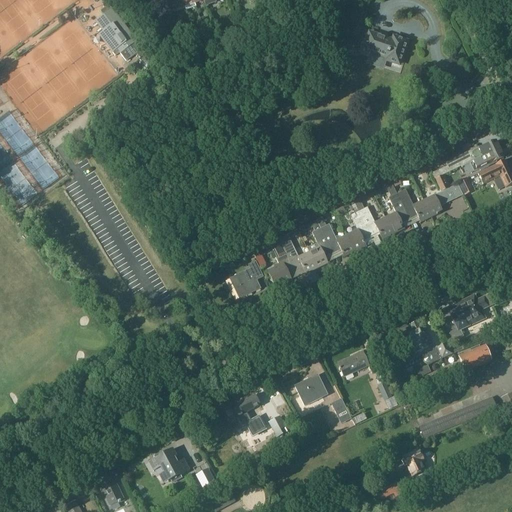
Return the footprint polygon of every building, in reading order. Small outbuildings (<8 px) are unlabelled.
[(160,0),(164,8),(173,5),(171,0),(160,0)] [(125,63),(141,50),(107,6),(99,13),(102,17),(96,21),(104,32),(98,36),(114,57),(118,54),(125,63)] [(347,36),(358,39),(366,13),(351,8),(346,22),(351,24),(347,36)] [(251,22),(243,25),(248,36),(255,33),(251,22)] [(238,33),(227,38),(230,46),(242,41),(238,33)] [(407,43),(406,42),(395,39),(394,41),(369,33),(365,44),(364,44),(363,47),(363,48),(364,49),(363,51),(371,54),(386,59),(387,59),(386,61),(399,65),(400,63),(402,62),(403,59),(402,58),(402,57),(402,56),(404,52),(404,50),(405,50),(406,49),(407,46),(406,44),(407,43)] [(191,54),(195,67),(204,63),(200,51),(199,51),(197,45),(190,48),(192,53),(191,54)] [(205,61),(212,59),(208,46),(201,49),(205,61)] [(473,142),(485,136),(482,128),(469,134),(473,142)] [(503,158),(495,142),(479,150),(478,148),(445,164),(447,167),(431,175),(434,180),(461,167),(464,166),(468,175),(474,172),(503,158)] [(483,185),(510,172),(505,162),(478,175),(483,185)] [(450,189),(444,176),(435,181),(441,194),(424,202),(431,218),(442,213),(440,208),(463,197),(457,186),(450,189)] [(508,194),(511,191),(511,178),(503,183),(508,194)] [(464,197),(471,193),(465,180),(457,184),(464,197)] [(394,191),(402,187),(399,182),(391,185),(394,191)] [(413,207),(406,191),(397,196),(410,221),(418,217),(421,223),(431,218),(424,202),(413,207)] [(393,235),(404,230),(402,225),(410,221),(397,196),(389,200),(396,214),(386,219),(393,235)] [(375,224),(368,208),(359,213),(371,238),(380,234),(383,240),(393,235),(386,219),(375,224)] [(355,252),(366,247),(363,242),(371,238),(359,213),(351,217),(358,231),(347,236),(355,252)] [(316,231),(320,229),(316,220),(312,223),(316,231)] [(336,238),(330,226),(321,230),(333,255),(341,251),(344,258),(355,252),(347,236),(341,239),(340,238),(339,238),(338,238),(337,238),(336,238)] [(317,270),(328,264),(325,259),(333,255),(321,230),(312,234),(317,244),(307,249),(309,253),(317,270)] [(299,258),(291,243),(288,235),(279,240),(292,266),(295,272),(303,268),(306,275),(317,270),(309,253),(299,258)] [(276,288),(291,281),(286,269),(292,266),(279,240),(270,244),(277,259),(276,259),(279,264),(274,267),(275,269),(268,272),(276,288)] [(240,300),(260,289),(256,281),(263,278),(255,262),(248,265),(250,269),(237,276),(230,280),(240,300)] [(477,303),(474,297),(457,306),(457,308),(449,311),(453,318),(445,322),(454,341),(462,337),(459,331),(469,327),(467,323),(483,316),(481,311),(488,307),(485,299),(477,303)] [(499,323),(503,332),(510,329),(506,320),(499,323)] [(426,342),(423,335),(424,334),(421,326),(395,337),(398,343),(404,356),(406,362),(432,351),(428,341),(426,342)] [(442,359),(452,355),(447,343),(437,348),(442,359)] [(491,359),(485,347),(479,350),(477,347),(473,349),(473,348),(470,350),(472,353),(467,355),(466,353),(459,356),(466,373),(471,370),(470,368),(479,364),(480,366),(490,361),(489,360),(491,359)] [(344,378),(369,367),(363,353),(337,364),(344,378)] [(444,366),(457,360),(454,354),(442,360),(444,366)] [(304,406),(327,395),(318,375),(294,386),(304,406)] [(392,398),(385,383),(378,386),(389,410),(397,406),(393,397),(392,398)] [(505,407),(511,404),(511,392),(500,398),(505,407)] [(250,421),(246,414),(259,406),(254,396),(231,408),(237,418),(242,427),(245,425),(251,437),(266,430),(258,416),(250,421)] [(422,440),(496,410),(491,398),(429,422),(430,424),(425,426),(424,424),(417,427),(422,440)] [(340,423),(351,418),(341,399),(331,404),(340,423)] [(276,438),(282,435),(279,431),(286,427),(280,416),(268,423),(276,438)] [(174,459),(177,457),(172,449),(156,458),(155,457),(153,458),(154,459),(148,462),(154,472),(161,468),(168,482),(189,471),(184,460),(176,464),(174,459)] [(410,477),(423,471),(419,462),(423,461),(418,451),(402,458),(410,477)] [(204,464),(193,470),(200,482),(210,476),(204,464)] [(110,506),(123,500),(113,477),(99,484),(110,506)] [(401,495),(395,483),(375,492),(379,501),(392,495),(394,498),(401,495)] [(208,495),(217,490),(214,484),(205,489),(208,495)] [(67,511),(80,511),(75,502),(65,507),(67,511)]
